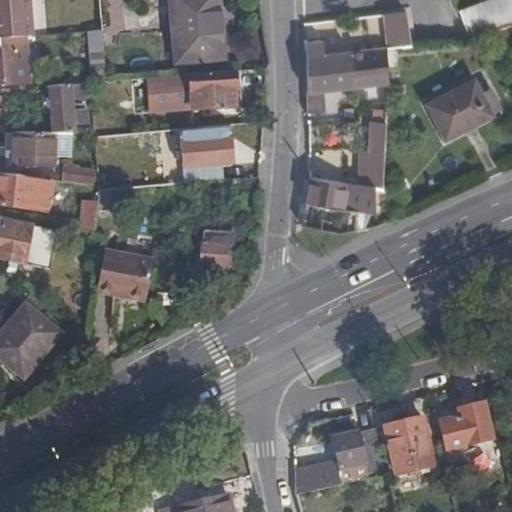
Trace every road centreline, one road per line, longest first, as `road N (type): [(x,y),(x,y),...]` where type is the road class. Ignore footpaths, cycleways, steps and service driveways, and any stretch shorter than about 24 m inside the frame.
road 1 (residential): [(284,0),(290,105),(271,308)]
road 2 (primary): [(271,308),(0,454)]
road 3 (primary): [(0,510),(268,369)]
road 4 (primary): [(268,369),(511,258)]
road 5 (primary): [(511,198),(271,308)]
road 6 (residential): [(264,410),(478,363),(511,342)]
